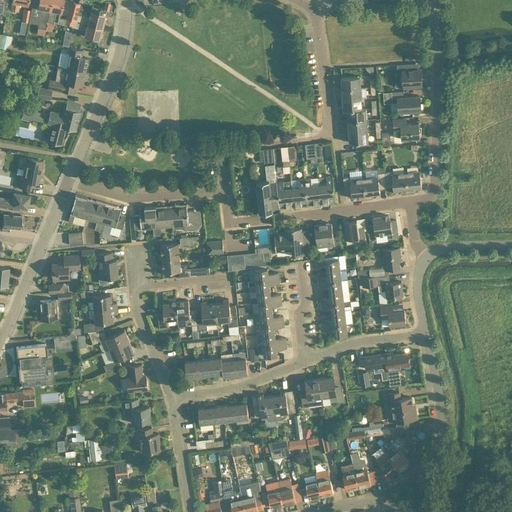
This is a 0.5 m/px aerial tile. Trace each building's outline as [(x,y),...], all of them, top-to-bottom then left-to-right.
[(11,0),(10,9),(18,11),(19,4),(28,5),(28,0),(11,0)] [(46,30),(51,0),(38,0),(37,8),(40,9),(39,20),(37,27),(38,27),(37,34),(44,35),(46,30)] [(64,22),(70,0),(68,0),(51,0),(46,30),(51,31),(53,22),(54,23),(55,11),(61,12),(61,14),(63,14),(63,17),(62,22),(64,22)] [(92,7),(89,19),(85,12),(80,15),(76,14),(79,3),(71,1),(66,18),(103,28),(103,27),(101,27),(105,10),(92,7)] [(23,8),(21,20),(29,21),(31,9),(23,8)] [(66,18),(63,27),(66,27),(65,29),(69,30),(69,29),(81,32),(81,35),(98,39),(101,27),(103,28),(66,18)] [(393,29),(392,19),(376,21),(377,31),(393,29)] [(405,44),(421,43),(419,27),(395,29),(396,42),(405,42),(405,44)] [(57,66),(66,67),(85,71),(87,57),(81,56),(83,49),(73,48),(70,47),(69,54),(60,52),(57,66)] [(398,73),(395,73),(395,86),(403,86),(403,87),(415,86),(415,84),(422,84),(421,69),(416,69),(416,63),(397,64),(398,73)] [(88,72),(85,71),(66,67),(57,66),(55,79),(49,78),(47,87),(51,88),(75,93),(76,84),(82,85),(83,78),(87,79),(88,72)] [(361,87),(360,76),(342,77),(342,85),(343,85),(344,88),(361,87)] [(51,88),(47,87),(38,86),(32,85),(30,94),(36,95),(36,97),(50,99),(51,88)] [(361,87),(344,88),(344,91),(342,91),(343,99),(362,98),(365,97),(365,93),(362,94),(361,87)] [(392,112),(399,111),(399,114),(414,113),(413,110),(421,110),(420,96),(410,96),(404,97),(404,90),(391,91),(391,92),(392,102),(391,103),(392,112)] [(384,103),(391,103),(392,102),(391,92),(383,92),(384,103)] [(363,109),(362,108),(362,98),(343,99),(343,107),(345,107),(345,110),(348,110),(363,109)] [(30,121),(31,118),(52,124),(48,141),(61,144),(66,127),(76,129),(80,111),(63,107),(62,114),(50,111),(49,114),(33,110),(25,108),(22,118),(30,121)] [(366,108),(362,108),(363,109),(348,110),(348,117),(349,117),(349,120),(367,119),(366,108)] [(399,139),(404,139),(404,140),(414,139),(414,138),(420,138),(420,135),(421,135),(422,126),(419,126),(419,123),(407,123),(407,117),(388,118),(388,122),(393,121),(393,128),(398,127),(399,139)] [(368,130),(367,119),(349,120),(350,123),(348,123),(349,131),(368,130)] [(351,142),(361,142),(369,141),(368,130),(349,131),(349,139),(351,139),(351,142)] [(383,144),(391,144),(390,131),(383,132),(383,144)] [(305,144),(306,154),(307,158),(311,158),(311,163),(317,162),(316,157),(317,157),(315,143),(305,144)] [(287,146),(289,165),(295,165),(295,159),(296,159),(294,145),(287,146)] [(284,166),(289,165),(287,146),(281,147),(284,166)] [(274,158),(273,148),(263,149),(265,160),(265,162),(275,161),(274,158)] [(43,160),(33,159),(26,157),(22,178),(19,178),(17,187),(21,187),(30,189),(32,182),(37,183),(39,170),(41,170),(43,160)] [(406,172),(393,174),(392,171),(385,172),(387,187),(393,186),(394,192),(408,191),(406,172)] [(410,172),(406,172),(408,191),(422,189),(420,171),(410,172)] [(364,178),(366,196),(380,195),(380,188),(387,187),(385,172),(378,173),(378,176),(364,178)] [(327,184),(319,185),(321,203),(323,203),(323,204),(329,203),(329,202),(335,202),(333,175),(326,176),(327,184)] [(318,177),(311,178),(305,179),(308,205),(314,204),(314,205),(320,204),(320,203),(321,203),(319,185),(318,177)] [(352,198),(366,196),(364,178),(351,179),(350,177),(343,177),(345,193),(352,192),(352,198)] [(305,179),(291,180),(294,206),(296,206),(296,207),(302,206),(301,205),(308,205),(305,179)] [(270,183),(270,182),(270,180),(256,182),(258,197),(278,195),(277,182),(270,183)] [(291,180),(283,181),(277,182),(278,195),(280,213),(281,213),(280,208),(286,207),(287,208),(292,207),(292,206),(294,206),(291,180)] [(0,205),(18,209),(19,206),(27,207),(29,194),(12,191),(11,197),(0,195),(0,205)] [(84,225),(86,218),(91,200),(87,199),(87,197),(76,193),(76,194),(68,221),(73,223),(73,221),(84,225)] [(278,195),(258,197),(260,213),(273,211),(273,209),(279,208),(280,213),(278,195)] [(86,218),(97,222),(95,229),(99,230),(107,202),(96,199),(96,201),(91,200),(86,218)] [(107,202),(99,230),(103,231),(105,223),(122,229),(126,215),(120,213),(121,209),(116,208),(117,205),(107,202)] [(173,226),(173,228),(184,227),(184,230),(195,229),(194,210),(187,211),(187,204),(187,203),(176,204),(176,207),(171,207),(173,226)] [(158,235),(162,234),(161,227),(173,226),(171,207),(166,208),(166,205),(155,206),(158,235)] [(154,235),(158,235),(155,206),(145,207),(145,209),(140,210),(140,215),(134,215),(135,229),(153,227),(154,235)] [(19,228),(20,223),(20,221),(21,221),(22,218),(20,217),(21,215),(3,213),(2,219),(0,218),(0,229),(9,230),(10,227),(19,228)] [(375,227),(376,235),(387,234),(387,238),(398,236),(396,219),(390,220),(389,215),(374,217),(375,227)] [(344,221),(345,231),(346,239),(353,238),(353,243),(366,241),(364,226),(358,227),(357,219),(344,221)] [(315,225),(316,235),(318,247),(335,245),(335,244),(340,244),(340,236),(333,236),(331,223),(315,225)] [(274,233),(276,251),(277,251),(293,249),(293,254),(292,254),(293,254),(305,253),(304,253),(304,247),(310,246),(309,230),(302,231),(302,228),(302,227),(285,229),(285,233),(275,234),(275,233),(274,233)] [(181,237),(180,237),(181,244),(193,243),(193,239),(199,239),(198,235),(187,236),(181,237)] [(161,244),(162,252),(162,257),(180,256),(179,243),(171,243),(161,244)] [(382,249),(385,269),(400,267),(399,256),(401,256),(400,247),(382,249)] [(82,250),(82,257),(95,256),(94,249),(82,250)] [(271,264),(271,260),(270,251),(258,252),(255,252),(256,266),(271,264)] [(98,253),(99,263),(100,278),(119,277),(118,266),(116,266),(115,263),(117,263),(117,258),(113,259),(112,252),(98,253)] [(256,266),(255,252),(248,253),(250,267),(256,266)] [(227,255),(228,262),(228,270),(250,267),(248,253),(227,255)] [(70,270),(81,269),(79,254),(64,256),(65,262),(53,263),(54,279),(71,277),(70,270)] [(228,262),(227,255),(219,256),(219,263),(228,262)] [(162,257),(162,258),(164,272),(180,270),(180,276),(210,273),(209,266),(187,267),(187,264),(181,264),(180,256),(162,257)] [(327,265),(327,270),(341,269),(340,258),(316,260),(317,266),(327,265)] [(0,288),(7,290),(9,268),(0,266),(0,288)] [(255,280),(279,277),(278,272),(268,273),(268,267),(254,269),(255,279),(255,280)] [(357,270),(358,277),(370,276),(369,268),(357,270)] [(342,280),(341,269),(327,270),(328,276),(318,277),(319,282),(342,280)] [(370,276),(358,277),(359,283),(363,283),(363,286),(378,285),(378,284),(381,284),(381,290),(386,290),(387,297),(403,296),(401,281),(389,282),(388,275),(377,276),(377,275),(376,275),(370,276)] [(280,283),(279,277),(255,280),(255,279),(248,280),(249,292),(270,289),(270,284),(280,283)] [(329,286),(330,292),(343,290),(342,280),(319,282),(319,287),(329,286)] [(58,292),(65,291),(64,283),(59,284),(49,285),(50,292),(58,292)] [(111,294),(102,294),(94,295),(93,289),(87,289),(81,290),(82,297),(88,296),(88,301),(93,300),(94,308),(117,306),(117,302),(112,302),(112,300),(113,300),(113,299),(112,300),(111,294)] [(252,302),(281,299),(281,294),(271,295),(270,289),(249,292),(251,302),(252,302)] [(343,290),(330,292),(330,297),(320,299),(321,304),(350,301),(350,300),(349,290),(343,290)] [(164,313),(158,313),(160,328),(169,327),(168,319),(178,318),(176,301),(176,297),(169,298),(169,302),(163,303),(164,313)] [(58,318),(57,309),(56,299),(40,300),(42,320),(58,318)] [(215,302),(218,322),(228,321),(229,334),(231,334),(239,333),(238,329),(237,315),(231,315),(229,299),(223,299),(224,302),(216,303),(216,302),(215,302)] [(282,304),(281,299),(252,302),(253,313),(260,312),(273,311),(272,305),(282,304)] [(197,324),(196,319),(197,319),(195,308),(190,309),(189,300),(176,301),(178,318),(179,324),(178,324),(178,325),(187,324),(188,325),(192,325),(192,330),(198,330),(197,324)] [(332,314),(345,312),(345,306),(351,305),(351,300),(350,300),(350,301),(321,304),(322,309),(332,308),(332,314)] [(198,330),(207,329),(207,323),(218,322),(215,302),(215,303),(207,304),(207,301),(201,302),(202,312),(203,318),(197,319),(196,319),(197,324),(198,330)] [(371,305),(363,306),(363,312),(364,312),(364,315),(370,315),(370,312),(372,312),(371,305)] [(404,310),(392,311),(391,305),(380,306),(381,319),(389,318),(390,325),(406,323),(404,310)] [(95,323),(104,322),(114,321),(113,315),(115,315),(115,314),(113,315),(113,312),(118,312),(117,306),(94,308),(94,309),(95,317),(89,318),(90,322),(84,323),(85,331),(88,331),(89,332),(97,331),(95,323)] [(261,323),(284,321),(283,315),(273,317),(273,311),(260,312),(261,323)] [(332,314),(333,319),(323,320),(323,326),(346,323),(345,312),(332,314)] [(284,321),(261,323),(260,323),(262,334),(275,333),(274,327),(284,326),(284,321)] [(348,334),(347,324),(346,323),(323,326),(324,331),(334,330),(335,336),(348,334)] [(125,329),(116,333),(106,337),(104,330),(101,331),(97,331),(89,332),(89,333),(93,343),(98,341),(98,340),(100,339),(102,343),(100,344),(102,350),(105,351),(110,349),(110,348),(130,340),(125,329)] [(276,338),(275,333),(262,334),(263,345),(286,342),(286,337),(276,338)] [(53,337),(55,351),(78,349),(76,334),(53,337)] [(119,359),(125,356),(135,352),(130,340),(110,348),(110,349),(114,360),(104,364),(107,372),(122,366),(119,359)] [(286,342),(263,345),(264,356),(278,355),(277,349),(287,348),(286,342)] [(18,365),(20,379),(46,377),(44,363),(41,363),(40,355),(48,355),(47,345),(46,343),(37,343),(16,345),(18,358),(21,357),(21,365),(18,365)] [(250,358),(251,361),(259,360),(259,357),(258,347),(249,348),(250,358)] [(393,352),(386,353),(388,366),(387,366),(388,371),(404,368),(403,365),(410,364),(408,352),(393,354),(393,352)] [(221,354),(221,357),(223,375),(231,375),(231,378),(236,377),(234,359),(233,359),(232,353),(221,354)] [(365,356),(367,366),(367,369),(387,366),(388,366),(386,353),(365,356)] [(221,357),(209,359),(211,374),(218,373),(219,376),(223,375),(221,357)] [(234,359),(236,377),(241,377),(240,373),(248,373),(246,357),(234,359)] [(211,374),(209,359),(197,360),(199,378),(204,378),(204,374),(211,374)] [(199,378),(197,360),(185,361),(187,376),(194,375),(194,379),(199,378)] [(127,376),(129,390),(148,389),(146,375),(143,375),(141,364),(129,366),(130,376),(127,376)] [(370,385),(368,371),(359,372),(361,386),(370,385)] [(334,376),(320,378),(323,397),(330,396),(331,403),(344,401),(342,387),(335,388),(334,376)] [(306,380),(307,389),(308,392),(301,393),(303,406),(323,404),(323,397),(320,378),(306,380)] [(0,409),(6,409),(6,403),(12,402),(12,400),(22,399),(23,407),(35,406),(34,388),(22,389),(22,390),(0,391),(0,409)] [(295,411),(294,400),(292,390),(280,391),(281,394),(273,395),(276,419),(282,418),(284,418),(285,417),(286,416),(287,415),(286,413),(289,413),(289,412),(295,411)] [(382,427),(398,425),(408,424),(407,419),(417,418),(416,409),(413,409),(412,397),(402,398),(400,391),(385,392),(387,406),(392,405),(394,421),(381,422),(382,427)] [(252,395),(253,405),(255,417),(262,416),(262,419),(269,418),(269,420),(276,419),(273,395),(264,396),(264,393),(252,395)] [(82,403),(89,401),(87,395),(80,396),(82,403)] [(150,406),(140,407),(139,398),(121,400),(122,407),(124,407),(125,417),(132,416),(133,422),(151,420),(150,406)] [(223,405),(224,420),(236,419),(234,400),(229,401),(230,404),(223,405)] [(248,415),(248,412),(247,402),(239,403),(239,400),(234,400),(236,419),(249,417),(249,415),(248,415)] [(200,423),(212,421),(210,403),(205,404),(206,407),(198,408),(200,423)] [(212,421),(224,420),(223,405),(215,406),(215,403),(210,403),(212,421)] [(0,416),(0,427),(10,427),(9,416),(0,416)] [(382,427),(384,434),(385,438),(389,443),(401,433),(398,425),(382,427)] [(152,427),(142,428),(134,429),(135,440),(141,439),(142,452),(161,450),(159,433),(153,434),(152,427)] [(312,428),(305,427),(302,427),(303,434),(303,437),(304,438),(309,437),(312,428)] [(0,446),(24,445),(22,428),(0,429),(0,446)] [(330,448),(327,439),(326,434),(320,436),(318,436),(321,450),(330,448)] [(327,439),(330,448),(336,447),(334,437),(327,439)] [(89,439),(91,460),(101,459),(101,453),(112,451),(111,443),(98,444),(97,438),(89,439)] [(290,449),(306,447),(305,438),(289,440),(290,449)] [(65,440),(56,440),(57,451),(66,450),(65,440)] [(283,456),(291,455),(287,440),(269,442),(270,445),(271,451),(282,449),(283,456)] [(241,445),(240,445),(231,446),(232,455),(242,454),(241,445)] [(410,461),(404,453),(400,449),(396,452),(391,445),(387,448),(388,449),(391,457),(400,469),(410,461)] [(232,454),(231,448),(219,449),(219,456),(232,454)] [(388,449),(376,458),(386,471),(382,475),(386,480),(400,469),(391,457),(388,449)] [(353,461),(356,471),(359,486),(377,482),(375,472),(374,470),(368,472),(367,468),(363,469),(359,451),(351,453),(353,461)] [(129,476),(127,461),(114,463),(116,478),(129,476)] [(344,478),(338,479),(339,485),(345,483),(346,489),(359,486),(356,471),(353,461),(340,464),(342,473),(344,478)] [(204,475),(202,467),(198,467),(194,468),(193,468),(195,477),(204,475)] [(47,478),(55,477),(53,469),(46,470),(47,478)] [(328,469),(322,470),(316,472),(318,479),(321,495),(334,492),(330,476),(328,469)] [(278,481),(283,504),(296,501),(291,478),(278,481)] [(321,495),(318,479),(306,482),(307,486),(300,488),(301,493),(307,492),(309,498),(321,495)] [(259,480),(240,485),(242,497),(245,511),(249,511),(263,509),(260,494),(258,494),(257,490),(261,489),(259,480)] [(270,503),(271,507),(283,504),(278,481),(266,484),(268,491),(262,493),(264,505),(270,503)] [(146,487),(148,503),(156,501),(154,486),(146,487)] [(68,490),(71,511),(80,511),(77,489),(68,490)] [(210,495),(211,502),(206,503),(207,511),(222,511),(219,500),(224,499),(225,498),(224,492),(210,495)] [(144,511),(144,509),(147,509),(145,495),(132,497),(134,506),(135,511),(144,511)] [(245,511),(242,497),(230,500),(232,511),(245,511)] [(109,500),(111,511),(121,511),(119,498),(109,500)] [(154,511),(170,511),(169,502),(153,505),(154,511)]
